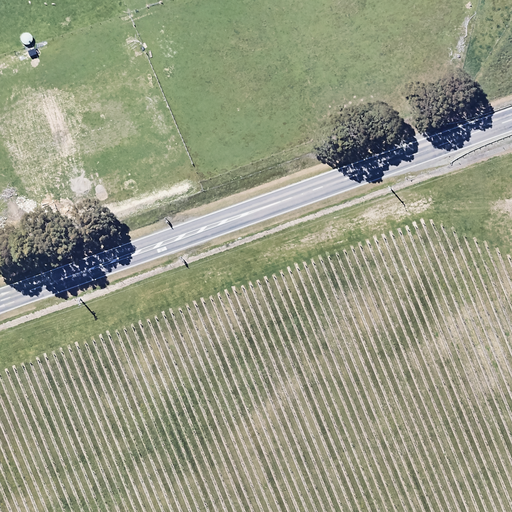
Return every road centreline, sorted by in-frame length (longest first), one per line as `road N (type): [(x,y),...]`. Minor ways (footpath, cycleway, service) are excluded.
road 1 (primary): [(0,294),(511,117)]
road 2 (track): [(511,203),(375,222)]
